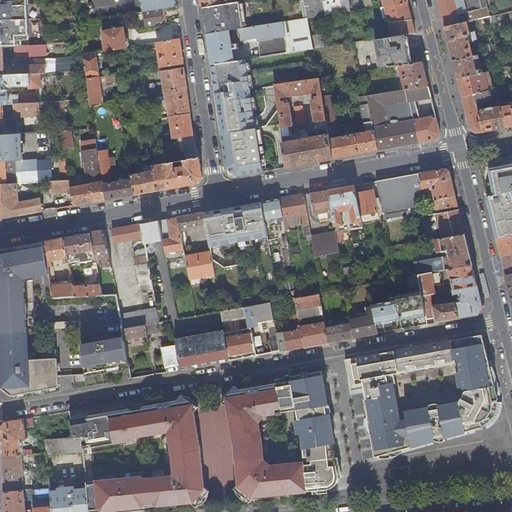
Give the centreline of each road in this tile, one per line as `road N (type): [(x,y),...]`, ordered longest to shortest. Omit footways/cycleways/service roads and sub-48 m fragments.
road 1 (residential): [(0,414),(500,319)]
road 2 (residential): [(459,150),(217,193)]
road 3 (residential): [(217,193),(0,236)]
road 4 (residential): [(217,193),(188,0)]
road 5 (residential): [(511,492),(326,511)]
road 6 (tertiary): [(500,319),(459,150)]
road 7 (tertiary): [(459,150),(421,0)]
